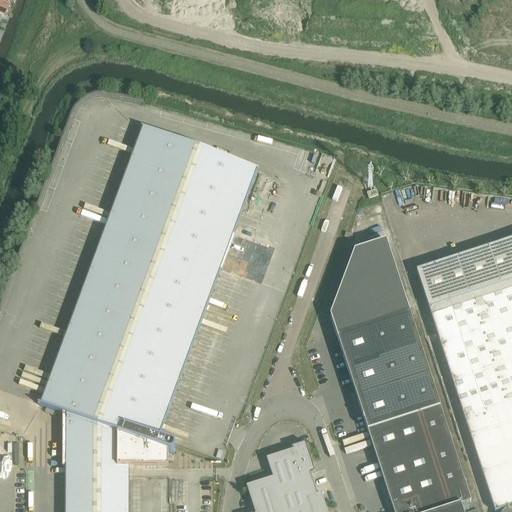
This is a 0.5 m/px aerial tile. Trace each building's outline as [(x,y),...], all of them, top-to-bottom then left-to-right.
[(0,1),(0,11),(6,14),(7,15),(10,6),(9,6),(0,1)] [(158,439),(256,172),(143,130),(41,406),(40,405),(40,407),(63,415),(63,469),(66,469),(66,511),(128,511),(129,469),(168,470),(169,454),(170,455),(172,454),(173,454),(174,454),(174,453),(174,452),(175,452),(175,451),(175,450),(175,449),(175,448),(175,447),(174,447),(174,446),(173,445),(172,445),(158,439)] [(377,191),(367,194),(369,200),(379,197),(377,191)] [(499,511),(511,508),(511,241),(416,273),(494,511),(499,511)] [(471,504),(410,314),(337,338),(355,394),(362,414),(393,511),(462,511),(461,507),(471,504)] [(327,511),(322,495),(318,497),(314,486),(311,475),(315,474),(305,445),(292,449),(293,452),(267,461),(273,480),(247,488),(254,511),(327,511)]
